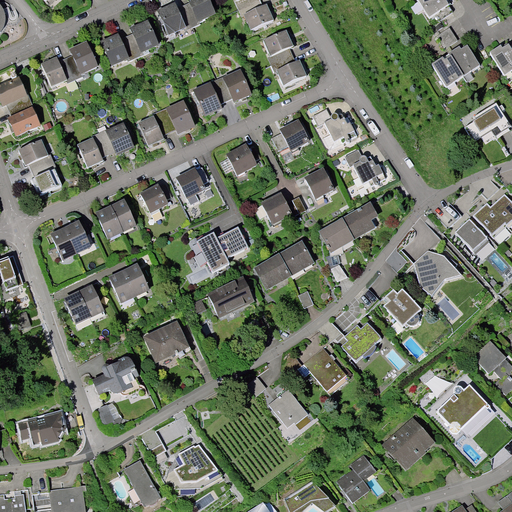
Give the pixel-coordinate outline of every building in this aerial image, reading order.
[(213,17),(205,0),(188,0),(187,1),(189,4),(182,8),(191,29),(198,26),(197,24),(213,17)] [(257,0),(234,0),(236,3),(234,4),(237,12),(259,2),(257,0)] [(423,0),(421,2),(425,8),(422,11),(428,20),(434,17),(438,23),(452,14),(443,2),(446,0),(423,0)] [(262,9),(259,2),(237,12),(240,19),(243,18),(249,33),(273,23),(266,7),(262,9)] [(168,37),(183,30),(184,32),(191,29),(182,8),(174,11),(173,7),(157,14),(168,37)] [(156,48),(146,25),(130,32),(132,35),(125,39),(135,60),(142,57),(141,55),(156,48)] [(435,38),(439,44),(452,36),(448,30),(435,38)] [(288,51),(292,49),(285,33),(262,44),(269,59),(267,60),(270,67),(291,58),(288,51)] [(439,44),(444,50),(456,42),(452,36),(439,44)] [(111,68),(126,61),(127,63),(135,60),(125,39),(118,42),(116,38),(101,45),(111,68)] [(511,45),(508,48),(501,52),(499,49),(489,56),(501,75),(508,70),(510,73),(511,72),(511,45)] [(95,70),(85,47),(69,54),(71,57),(64,61),(74,82),(81,79),(80,77),(95,70)] [(447,57),(449,60),(462,79),(479,68),(466,49),(460,53),(458,50),(447,57)] [(295,65),(291,58),(270,67),(273,75),(275,74),(282,89),(305,79),(298,63),(295,65)] [(50,90),(65,83),(66,85),(74,82),(64,61),(57,64),(55,60),(40,67),(50,90)] [(449,60),(444,63),(442,60),(431,67),(446,90),(462,79),(449,60)] [(233,104),(249,97),(238,74),(223,81),(222,79),(215,82),(225,104),(232,101),(233,104)] [(0,89),(0,105),(1,108),(5,106),(8,113),(30,104),(26,97),(24,98),(17,82),(0,89)] [(208,85),(209,88),(194,95),(204,117),(219,111),(218,107),(225,104),(215,82),(208,85)] [(30,104),(8,113),(11,121),(7,122),(14,138),(37,127),(31,112),(33,111),(30,104)] [(464,130),(473,144),(490,132),(494,138),(510,128),(495,105),(473,119),(476,123),(464,130)] [(177,135),(192,128),(182,106),(166,113),(165,110),(158,113),(168,135),(175,132),(177,135)] [(346,145),(347,145),(348,144),(349,143),(349,142),(355,139),(349,125),(346,126),(343,120),(339,122),(336,116),(334,116),(331,116),(329,118),(325,111),(311,118),(316,128),(323,125),(333,144),(339,141),(341,146),(344,144),(345,145),(346,145)] [(151,117),(152,119),(137,126),(147,149),(163,142),(161,138),(168,135),(158,113),(151,117)] [(307,143),(297,124),(279,133),(280,134),(270,139),(277,153),(287,148),(289,152),(307,143)] [(116,157),(131,150),(121,127),(106,134),(104,132),(97,135),(107,157),(114,153),(116,157)] [(90,138),(91,141),(76,148),(86,170),(102,163),(100,160),(107,157),(97,135),(90,138)] [(17,153),(24,168),(28,167),(31,174),(52,164),(49,157),(47,158),(40,142),(17,153)] [(245,148),(226,158),(236,177),(254,167),(252,163),(259,160),(252,147),(246,150),(245,148)] [(362,158),(361,159),(357,152),(343,159),(348,169),(351,167),(361,187),(367,184),(369,188),(373,187),(374,188),(376,187),(377,186),(377,185),(384,181),(377,167),(374,169),(371,163),(367,165),(364,159),(362,158)] [(52,164),(31,174),(34,181),(30,182),(37,198),(60,188),(53,172),(56,171),(52,164)] [(194,172),(176,181),(185,200),(203,191),(201,186),(207,183),(201,170),(194,173),(194,172)] [(322,172),(304,181),(314,201),(332,192),(322,172)] [(157,188),(140,197),(149,215),(166,206),(164,203),(171,199),(164,186),(157,189),(157,188)] [(253,210),(258,221),(266,217),(271,226),(289,217),(284,206),(280,197),(253,210)] [(511,206),(503,197),(489,210),(506,228),(508,230),(511,226),(511,206)] [(297,199),(291,202),(297,216),(304,212),(303,210),(297,199)] [(291,219),(297,216),(291,202),(284,206),(289,217),(291,219)] [(124,205),(110,211),(119,231),(133,224),(124,205)] [(472,218),(493,241),(506,228),(489,210),(485,205),(472,218)] [(373,227),(369,220),(376,216),(371,206),(363,210),(342,222),(351,239),(373,227)] [(110,211),(96,218),(105,237),(119,231),(110,211)] [(328,252),(351,239),(342,222),(319,235),(328,252)] [(468,222),(454,235),(473,255),(487,242),(468,222)] [(78,226),(64,233),(74,252),(87,246),(78,226)] [(231,266),(228,260),(249,250),(239,229),(218,239),(216,235),(198,243),(203,253),(195,257),(200,267),(208,263),(213,274),(231,266)] [(64,233),(50,239),(60,259),(74,252),(64,233)] [(289,277),(312,264),(302,245),(279,258),(289,277)] [(444,256),(428,250),(414,263),(420,286),(432,295),(445,278),(462,275),(444,256)] [(266,290),(289,277),(279,258),(255,271),(266,290)] [(137,269),(109,282),(120,305),(148,292),(137,269)] [(243,281),(209,297),(218,317),(252,301),(243,281)] [(92,284),(64,297),(76,324),(105,311),(92,284)] [(384,298),(388,302),(382,308),(402,330),(404,327),(406,329),(408,328),(411,328),(416,326),(419,321),(419,318),(420,316),(418,314),(421,312),(401,291),(396,295),(392,291),(384,298)] [(189,306),(194,316),(205,310),(201,301),(189,306)] [(14,317),(19,331),(30,327),(25,313),(14,317)] [(374,353),(376,349),(374,347),(381,341),(366,325),(357,333),(353,329),(343,339),(347,343),(340,349),(355,365),(362,359),(363,360),(368,359),(371,357),(374,353)] [(146,340),(157,362),(186,348),(175,326),(146,340)] [(495,385),(506,396),(511,389),(511,367),(505,360),(506,359),(490,342),(473,358),(489,375),(493,371),(501,379),(495,385)] [(322,350),(302,366),(328,397),(348,381),(322,350)] [(99,396),(111,390),(113,393),(117,394),(120,394),(122,398),(141,389),(135,378),(139,377),(132,363),(129,356),(118,362),(119,364),(109,369),(107,365),(100,368),(104,376),(93,382),(99,396)] [(254,380),(244,388),(253,399),(263,391),(254,380)] [(449,431),(452,434),(457,434),(460,431),(465,431),(490,408),(469,386),(464,391),(462,389),(458,387),(455,389),(453,392),(454,396),(436,413),(449,426),(449,431)] [(287,391),(268,407),(287,430),(306,415),(287,391)] [(33,444),(42,441),(43,444),(59,440),(58,437),(63,429),(60,416),(19,426),(21,436),(31,434),(33,444)] [(383,448),(404,470),(429,447),(409,425),(383,448)] [(194,445),(178,454),(183,464),(173,469),(181,482),(197,481),(218,469),(199,444),(194,446),(194,445)] [(368,492),(361,483),(373,474),(362,459),(350,468),(352,471),(335,484),(351,504),(368,492)] [(134,489),(130,491),(137,504),(141,502),(145,509),(161,500),(140,461),(123,470),(134,489)] [(163,464),(156,468),(163,482),(170,479),(163,464)] [(323,511),(334,511),(339,509),(315,482),(285,500),(291,511),(307,511),(315,505),(323,511)] [(73,511),(85,511),(82,486),(48,491),(51,511),(68,511),(74,511),(73,511)] [(0,511),(25,511),(24,495),(14,496),(15,498),(0,500),(0,511)] [(275,511),(268,502),(250,511),(275,511)]
